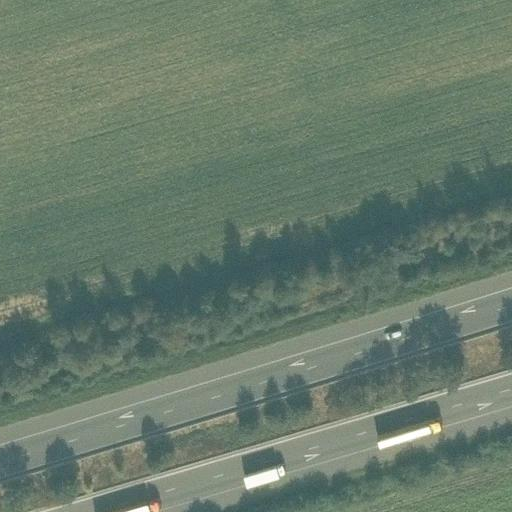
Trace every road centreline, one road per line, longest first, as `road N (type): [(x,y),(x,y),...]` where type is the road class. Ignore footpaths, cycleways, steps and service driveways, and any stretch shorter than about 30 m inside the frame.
road 1 (motorway): [(511,303),(0,458)]
road 2 (motorway): [(91,511),(511,389)]
